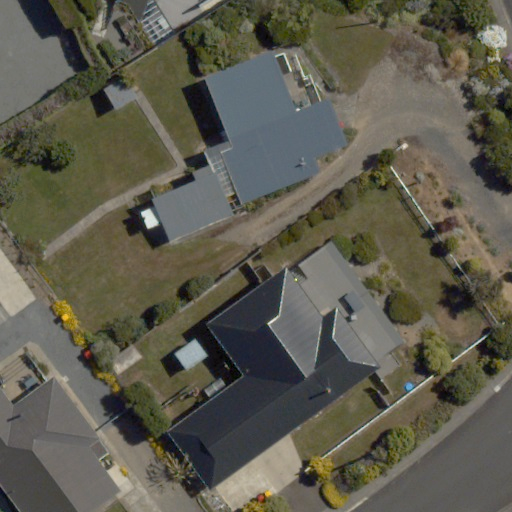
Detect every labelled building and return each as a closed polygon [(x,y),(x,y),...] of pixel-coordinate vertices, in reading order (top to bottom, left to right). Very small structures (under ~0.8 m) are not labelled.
[(139,0),(37,0),(29,19),(112,58),(139,0)] [(341,235),(270,110),(178,162),(249,287),(341,235)] [(13,234),(0,243),(0,318),(7,328),(55,295),(13,234)] [(290,511),(377,445),(286,328),(204,392),(254,456),(181,511),(290,511)] [(73,511),(2,413),(0,415),(0,511),(73,511)]
